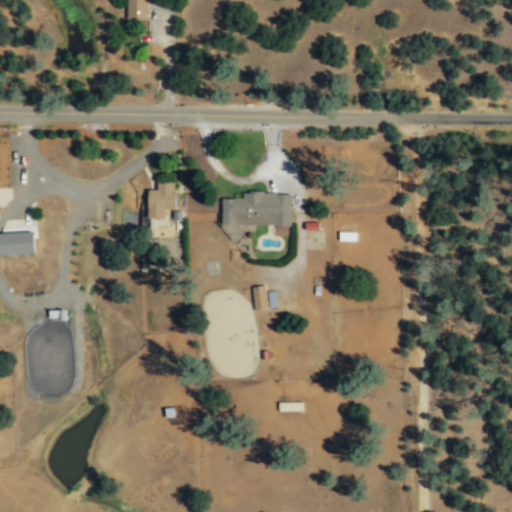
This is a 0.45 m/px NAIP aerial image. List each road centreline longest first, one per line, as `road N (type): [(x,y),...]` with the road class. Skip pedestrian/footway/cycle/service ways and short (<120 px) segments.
road 1 (residential): [(417,116),(424,511)]
road 2 (residential): [(417,116),(189,117)]
road 3 (residential): [(189,117),(0,113)]
